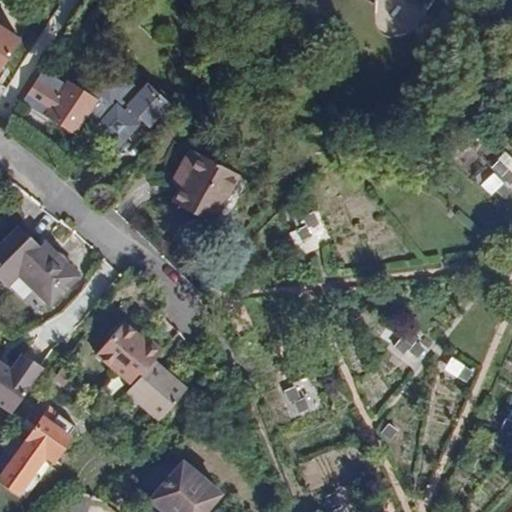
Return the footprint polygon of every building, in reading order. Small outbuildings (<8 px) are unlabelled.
[(398,26),(410,8),(398,0),(395,0),(384,17),(398,26)] [(55,53),(42,71),(21,100),(48,118),(49,116),(75,133),(87,115),(93,121),(110,98),(114,93),(125,77),(124,77),(119,83),(105,73),(91,93),(83,88),(79,90),(68,83),(66,86),(59,81),(71,64),(66,61),(68,59),(75,64),(87,48),(71,37),(70,39),(66,36),(55,53)] [(146,77),(138,87),(125,77),(114,93),(93,121),(140,158),(159,135),(161,133),(140,118),(145,111),(153,116),(167,95),(172,88),(171,88),(169,86),(167,86),(165,85),(164,84),(162,83),(160,83),(159,82),(157,81),(156,81),(154,80),(152,79),(149,78),(147,77),(146,77)] [(171,182),(180,186),(196,153),(190,149),(171,182)] [(212,222),(238,175),(196,153),(180,186),(172,200),(212,222)] [(318,211),(291,221),(302,250),(328,240),(318,211)] [(49,303),(77,275),(43,241),(39,245),(18,224),(0,242),(0,280),(2,283),(15,270),(49,303)] [(101,352),(134,378),(154,361),(169,343),(154,331),(152,334),(129,316),(101,352)] [(405,328),(395,353),(420,363),(430,337),(405,328)] [(0,403),(11,412),(42,366),(22,352),(10,369),(0,361),(0,403)] [(448,354),(441,368),(471,382),(477,368),(448,354)] [(154,361),(134,378),(125,389),(159,415),(184,384),(154,361)] [(281,391),(292,416),(317,406),(306,381),(281,391)] [(48,408),(43,416),(70,436),(76,428),(48,408)] [(0,475),(41,418),(31,411),(22,424),(0,456),(0,475)] [(44,456),(52,462),(70,436),(43,416),(41,418),(0,475),(0,480),(18,493),(44,456)] [(511,450),(511,420),(506,418),(494,441),(511,450)] [(167,511),(199,511),(218,490),(197,474),(179,460),(148,497),(167,511)] [(197,474),(218,490),(223,482),(203,468),(197,474)]
